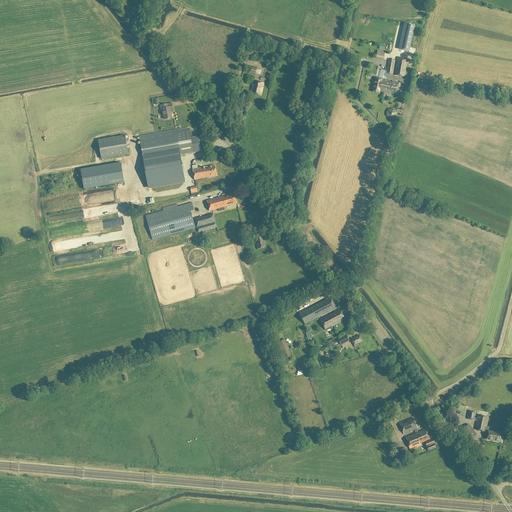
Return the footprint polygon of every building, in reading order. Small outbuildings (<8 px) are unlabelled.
[(405,76),(408,59),(398,57),(395,75),(405,76)] [(257,75),(258,68),(250,66),(248,73),(257,75)] [(388,80),(386,80),(381,79),(376,78),(373,92),(379,93),(380,91),(383,92),(385,84),(386,85),(386,83),(387,83),(388,80)] [(261,95),(264,83),(254,80),(251,93),(261,95)] [(399,83),(388,80),(387,83),(386,83),(386,85),(385,84),(383,92),(396,95),(399,83)] [(165,119),(172,118),(171,112),(172,112),(171,107),(168,108),(167,104),(160,105),(161,110),(163,110),(165,119)] [(396,118),(397,113),(394,108),(388,110),(386,115),(390,120),(396,118)] [(189,128),(139,137),(144,163),(145,166),(145,170),(143,170),(143,173),(146,173),(148,186),(146,187),(146,188),(185,181),(181,159),(180,157),(180,154),(193,152),(201,151),(198,136),(191,137),(189,128)] [(124,135),(98,140),(101,159),(128,154),(124,135)] [(80,169),(84,189),(123,182),(120,162),(80,169)] [(195,180),(217,176),(215,165),(193,169),(195,180)] [(70,178),(49,181),(50,186),(71,183),(70,178)] [(210,211),(237,203),(234,191),(230,192),(231,194),(207,201),(210,211)] [(191,211),(195,210),(192,203),(146,216),(153,240),(196,228),(191,211)] [(198,233),(217,227),(213,213),(194,219),(198,233)] [(258,249),(266,247),(263,236),(259,237),(258,234),(252,235),(253,239),(256,239),(258,249)] [(305,324),(336,308),(330,298),(300,314),(305,324)] [(332,326),(345,319),(340,309),(320,319),(326,330),(327,329),(327,330),(333,328),(332,326)] [(362,330),(364,325),(361,320),(355,321),(353,326),(356,331),(362,330)] [(346,336),(338,340),(332,343),(333,345),(340,342),(341,345),(349,341),(346,336)] [(359,343),(362,341),(360,336),(352,339),(356,347),(360,345),(359,343)] [(290,352),(280,356),(281,360),(292,356),(290,352)] [(501,442),(503,433),(488,430),(488,429),(486,429),(488,417),(478,415),(475,430),(485,432),(485,434),(487,434),(486,439),(501,442)] [(404,434),(417,428),(413,417),(399,423),(404,434)] [(402,445),(394,427),(392,422),(386,425),(396,448),(402,445)] [(469,441),(477,435),(468,424),(461,430),(469,441)] [(425,439),(429,437),(426,429),(405,437),(410,449),(425,442),(424,440),(426,440),(425,439)] [(431,440),(429,437),(425,439),(426,440),(424,440),(425,442),(429,450),(436,448),(434,444),(435,444),(433,439),(431,440)] [(396,457),(407,453),(405,447),(394,452),(396,457)]
